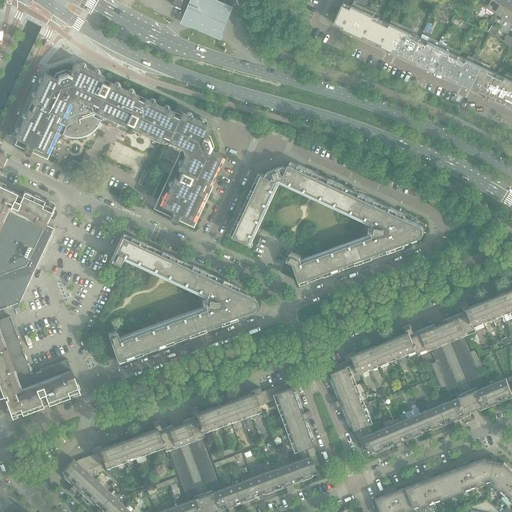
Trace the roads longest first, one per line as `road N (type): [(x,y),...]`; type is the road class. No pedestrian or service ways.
road 1 (secondary): [(61,12),(165,68),(365,129),(511,199)]
road 2 (secondary): [(511,170),(405,117),(216,58),(90,0)]
road 3 (residential): [(201,253),(250,149),(280,147),(418,205),(436,215),(440,235)]
road 4 (residential): [(511,115),(316,25),(327,0)]
road 5 (residential): [(79,437),(303,355)]
road 6 (residential): [(303,355),(511,276)]
road 7 (residential): [(201,253),(0,160)]
road 8 (residential): [(90,384),(285,313)]
road 9 (residential): [(285,313),(427,252),(440,235)]
road 10 (residential): [(357,487),(499,427)]
road 11 (residential): [(0,138),(61,12)]
